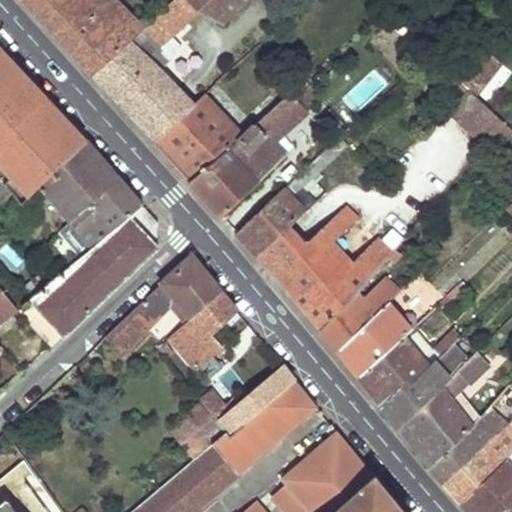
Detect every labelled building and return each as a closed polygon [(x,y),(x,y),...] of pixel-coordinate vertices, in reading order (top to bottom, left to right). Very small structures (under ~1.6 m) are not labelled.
[(22,0),(59,40),(91,75),(150,20),(142,11),(133,19),(113,0),(22,0)] [(171,0),(150,20),(91,75),(121,106),(128,113),(153,141),(192,105),(158,69),(180,47),(171,34),(196,11),(184,0),(171,0)] [(220,23),(245,0),(184,0),(196,11),(220,23)] [(466,89),(475,97),(501,64),(481,48),(457,80),(466,89)] [(0,50),(0,166),(30,198),(40,187),(86,143),(0,50)] [(216,84),(204,95),(213,105),(225,93),(216,84)] [(466,89),(445,110),(481,146),(504,123),(475,97),(466,89)] [(289,93),(262,117),(280,135),(306,111),(289,93)] [(192,105),(153,141),(158,146),(172,161),(190,180),(251,126),(238,110),(225,118),(213,105),(204,95),(192,105)] [(203,198),(220,218),(241,197),(271,169),(283,157),(283,155),(291,147),(280,135),(262,117),(251,126),(190,180),(188,182),(203,198)] [(435,140),(400,183),(430,208),(478,150),(458,133),(445,148),(435,140)] [(287,184),(294,191),(346,143),(338,136),(287,184)] [(84,194),(109,170),(97,156),(86,143),(40,187),(41,189),(30,198),(36,205),(46,197),(71,223),(92,206),(84,194)] [(93,248),(142,208),(125,189),(109,170),(84,194),(92,206),(71,223),(93,248)] [(284,188),(235,234),(249,249),(256,256),(288,225),(304,211),(284,188)] [(304,242),(271,273),(293,299),(319,330),(354,290),(388,251),(376,238),(347,267),(328,245),(355,218),(344,207),(304,242)] [(149,217),(142,208),(93,248),(84,256),(26,304),(17,312),(49,346),(52,347),(105,296),(101,292),(111,284),(114,287),(158,246),(157,226),(149,217)] [(93,248),(71,223),(63,231),(84,256),(93,248)] [(288,225),(256,256),(271,273),(304,242),(288,225)] [(159,284),(105,337),(123,354),(174,301),(189,320),(219,293),(190,256),(158,283),(159,284)] [(366,303),(354,290),(319,330),(326,339),(335,350),(387,302),(397,292),(391,283),(382,292),(378,292),(366,303)] [(0,322),(12,313),(3,301),(7,298),(0,288),(0,322)] [(189,320),(168,338),(195,372),(223,348),(212,335),(236,312),(228,304),(219,293),(189,320)] [(17,309),(7,298),(3,301),(12,313),(16,310),(17,309)] [(400,338),(410,329),(387,302),(335,350),(334,351),(346,365),(357,379),(359,377),(400,338)] [(453,328),(439,340),(445,348),(447,345),(457,334),(453,328)] [(409,383),(426,367),(400,338),(359,377),(367,389),(380,406),(405,380),(409,383)] [(439,340),(430,351),(435,357),(445,348),(439,340)] [(441,384),(464,362),(447,345),(445,348),(435,357),(426,367),(409,383),(405,380),(380,406),(379,407),(388,419),(397,428),(398,427),(441,384)] [(413,448),(427,466),(472,426),(451,399),(489,365),(477,350),(464,362),(441,384),(398,427),(413,448)] [(228,437),(294,382),(297,379),(286,365),(216,424),(224,433),(228,437)] [(247,388),(232,368),(222,376),(237,396),(247,388)] [(238,475),(315,408),(294,382),(228,437),(224,433),(211,444),(235,471),(238,475)] [(214,422),(226,412),(210,391),(198,400),(201,404),(214,422)] [(214,422),(201,404),(188,415),(198,428),(210,443),(211,444),(224,433),(216,424),(214,422)] [(472,426),(427,466),(436,475),(443,484),(503,424),(487,409),(472,426)] [(503,424),(443,484),(451,493),(459,503),(504,461),(511,451),(511,417),(510,416),(503,424)] [(198,428),(182,443),(193,458),(210,443),(198,428)] [(401,511),(377,482),(335,433),(280,479),(283,483),(268,496),(282,511),(259,511),(252,503),(241,511),(401,511)] [(128,511),(184,511),(235,471),(211,444),(210,443),(193,458),(128,511)] [(511,469),(504,461),(459,503),(467,511),(504,511),(511,505),(511,469)]
